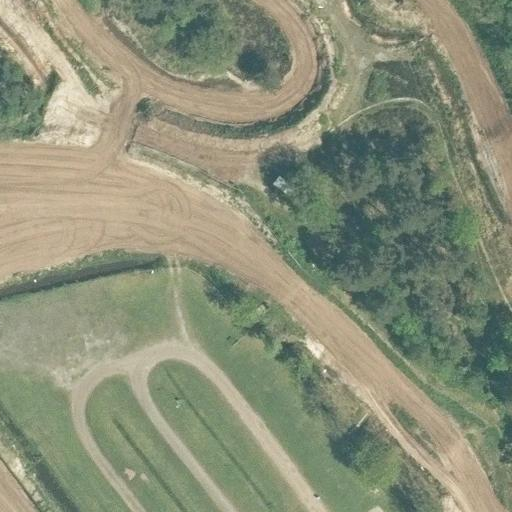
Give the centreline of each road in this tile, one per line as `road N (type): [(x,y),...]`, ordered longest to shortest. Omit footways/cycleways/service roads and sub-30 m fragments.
road 1 (track): [(316,511),(216,376),(177,348),(97,376),(77,405),(82,433),(139,511)]
road 2 (track): [(125,362),(231,511)]
